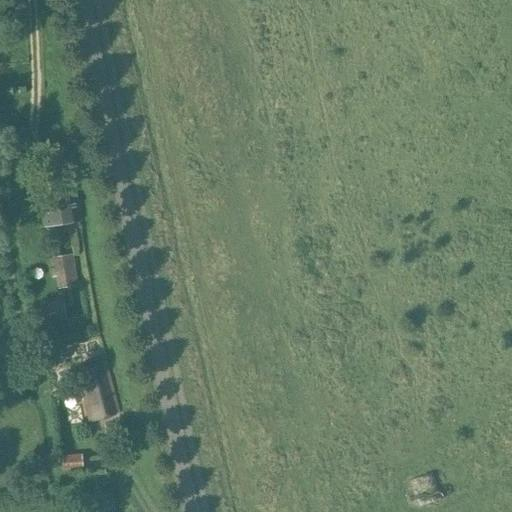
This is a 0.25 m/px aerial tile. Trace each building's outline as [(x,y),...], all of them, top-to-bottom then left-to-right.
[(80,220),(75,189),(41,194),(46,226),(50,226),(50,231),(79,226),(79,220),(80,220)] [(78,285),(73,254),(49,258),(53,277),(56,277),(58,289),(78,285)] [(67,321),(64,300),(44,303),(47,323),(67,321)] [(45,365),(50,368),(55,367),(58,362),(57,357),(53,354),(47,355),(44,359),(45,365)] [(120,413),(106,361),(78,369),(89,422),(120,413)] [(84,469),(82,454),(63,456),(64,470),(84,469)]
